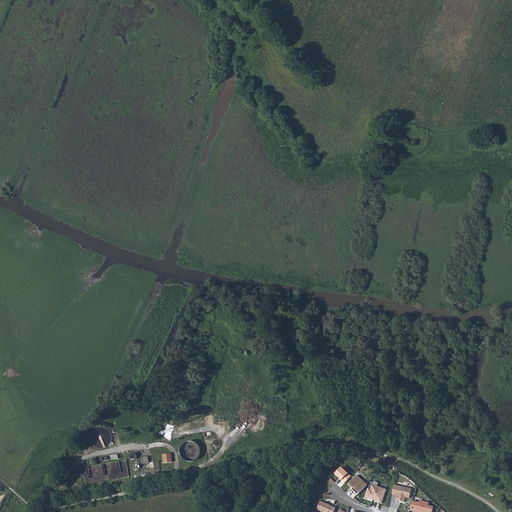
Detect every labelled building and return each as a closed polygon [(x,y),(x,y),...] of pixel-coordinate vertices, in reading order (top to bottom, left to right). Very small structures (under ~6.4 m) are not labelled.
[(94,445),(97,447),(101,448),(105,447),(109,445),(111,441),(112,438),(111,433),(110,431),(107,428),(104,427),(101,426),(98,427),(95,428),(92,431),(90,434),(90,438),(91,442),(94,445)] [(182,456),(184,459),(186,461),(189,462),(193,462),(196,461),(199,459),(201,456),(202,453),(201,449),(199,445),(196,443),(193,442),(189,442),(186,443),(183,446),(181,449),(181,452),(182,456)] [(164,464),(172,462),(171,454),(163,455),(164,464)] [(335,474),(344,483),(351,476),(342,467),(335,474)] [(357,475),(348,484),(351,487),(352,486),(354,487),(352,489),(357,495),(367,485),(357,475)] [(376,502),(381,503),(386,489),(372,485),(371,489),(368,489),(367,494),(369,495),(368,498),(373,500),(373,499),(377,500),(376,502)] [(412,489),(394,485),(392,494),(397,496),(396,500),(404,502),(405,498),(409,498),(412,489)] [(333,511),(335,508),(320,501),(317,509),(323,511),(333,511)] [(420,503),(416,502),(414,511),(415,511),(418,511),(420,511),(432,511),(433,507),(428,506),(429,503),(420,501),(420,503)]
